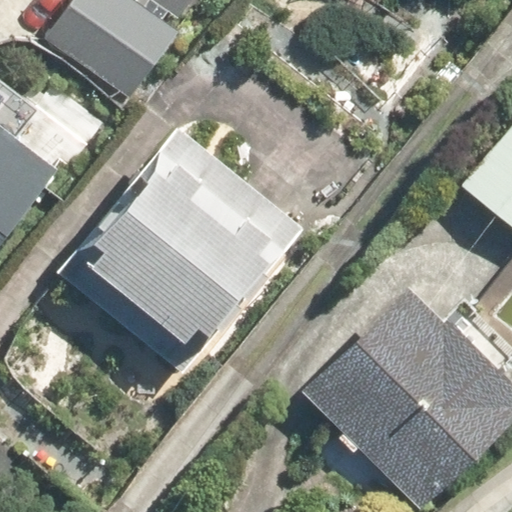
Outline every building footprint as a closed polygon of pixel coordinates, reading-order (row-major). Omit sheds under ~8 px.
[(127,106),(176,42),(155,25),(140,15),(125,4),(120,0),(74,0),(42,42),(127,106)] [(149,0),(173,17),(184,0),(149,0)] [(0,230),(47,168),(7,138),(28,110),(0,88),(0,230)] [(511,121),(511,120),(458,183),(511,228),(511,121)] [(51,272),(176,372),(292,229),(168,129),(51,272)] [(377,467),(367,477),(387,496),(394,489),(418,511),(511,414),(511,392),(434,317),(432,320),(398,287),(298,390),(377,467)]
